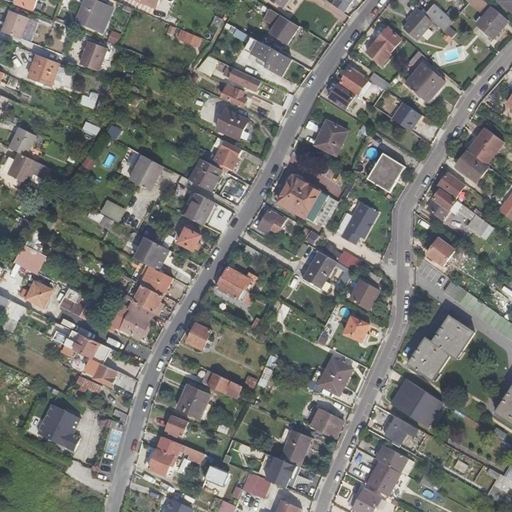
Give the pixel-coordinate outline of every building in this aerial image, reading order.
[(17,0),(16,2),(33,9),(37,0),(17,0)] [(97,0),(84,0),(75,21),(95,29),(106,4),(97,0)] [(137,0),(158,10),(162,0),(137,0)] [(343,14),(353,0),(334,0),(331,5),(343,14)] [(511,0),(499,0),(499,1),(511,11),(511,0)] [(429,3),(421,14),(431,23),(440,31),(445,26),(450,20),(429,3)] [(473,22),(490,37),(505,19),(488,5),(473,22)] [(287,44),(298,26),(288,20),(271,9),(265,19),(275,26),(271,33),(287,44)] [(415,42),(431,23),(421,14),(416,10),(411,16),(414,18),(408,24),(403,31),(415,42)] [(10,11),(1,31),(19,38),(24,27),(27,18),(10,11)] [(27,18),(24,27),(28,29),(32,20),(27,18)] [(214,33),(218,26),(213,23),(211,22),(207,30),(214,33)] [(445,26),(440,31),(448,38),(453,32),(445,26)] [(199,49),(203,38),(181,29),(176,40),(199,49)] [(379,67),(402,42),(388,30),(365,54),(379,67)] [(112,31),(108,41),(117,45),(122,34),(112,31)] [(88,42),(78,64),(97,71),(106,49),(88,42)] [(280,78),(290,60),(258,42),(251,55),(267,65),(264,69),(280,78)] [(52,86),(61,64),(39,55),(30,77),(52,86)] [(423,65),(406,85),(428,103),(444,83),(423,65)] [(368,82),(363,78),(364,77),(360,75),(359,76),(350,69),(340,84),(358,95),(368,82)] [(255,91),(259,83),(233,72),(229,79),(255,91)] [(385,90),(390,82),(374,74),(370,81),(385,90)] [(227,85),(221,97),(242,107),(246,100),(241,97),(243,93),(227,85)] [(338,86),(329,99),(348,111),(350,109),(347,107),(354,97),(338,86)] [(95,108),(98,96),(83,93),(80,105),(95,108)] [(403,103),(393,120),(413,132),(423,114),(403,103)] [(230,112),(221,130),(243,142),(253,123),(230,112)] [(325,121),(313,146),(333,157),(346,131),(325,121)] [(86,122),(82,131),(96,137),(100,128),(86,122)] [(108,133),(118,140),(123,132),(113,125),(108,133)] [(487,127),(468,151),(470,152),(486,165),(505,141),(487,127)] [(20,129),(10,148),(18,153),(26,157),(36,137),(20,129)] [(220,150),(224,141),(218,138),(214,146),(220,150)] [(246,153),(229,144),(217,166),(228,173),(230,174),(232,169),(236,172),(242,161),(242,160),(246,153)] [(488,171),(490,168),(486,165),(470,152),(468,154),(488,171)] [(46,167),(37,162),(26,157),(18,153),(7,174),(26,184),(32,173),(41,177),(46,167)] [(382,153),(366,179),(388,193),(404,166),(382,153)] [(477,184),(488,171),(468,154),(457,167),(477,184)] [(90,172),(97,162),(89,156),(82,165),(90,172)] [(150,191),(163,167),(143,156),(130,181),(150,191)] [(303,172),(327,182),(333,166),(310,156),(303,172)] [(102,161),(103,169),(111,169),(111,161),(102,161)] [(217,166),(207,161),(195,184),(216,195),(228,173),(217,166)] [(454,198),(465,184),(448,171),(437,186),(454,198)] [(293,177),(279,203),(313,222),(327,196),(293,177)] [(485,229),(489,224),(457,200),(456,202),(439,190),(433,198),(435,200),(428,209),(442,219),(450,210),(455,214),(458,210),(472,219),(467,226),(475,231),(479,225),(485,229)] [(185,216),(190,219),(202,197),(196,194),(185,216)] [(190,219),(203,226),(215,203),(202,197),(190,219)] [(511,198),(511,197),(500,210),(511,219),(511,198)] [(40,207),(45,209),(49,204),(43,200),(40,207)] [(354,200),(349,213),(354,215),(359,202),(354,200)] [(354,216),(347,213),(336,233),(361,247),(380,212),(362,202),(354,216)] [(296,230),(299,226),(281,216),(281,217),(268,210),(257,229),(267,235),(272,227),(276,229),(278,226),(281,228),(284,223),(296,230)] [(107,228),(111,220),(103,215),(99,223),(107,228)] [(186,229),(178,243),(192,250),(194,247),(197,249),(200,244),(197,242),(200,237),(186,229)] [(148,230),(145,237),(157,243),(161,236),(148,230)] [(145,265),(154,270),(157,271),(168,249),(157,243),(145,237),(134,259),(145,265)] [(439,237),(427,254),(443,265),(455,248),(439,237)] [(340,258),(344,248),(329,242),(325,251),(340,258)] [(25,269),(36,250),(26,245),(13,263),(25,269)] [(308,248),(304,245),(299,254),(303,257),(308,248)] [(344,251),(338,263),(354,270),(359,258),(344,251)] [(321,289),(337,262),(320,252),(304,279),(321,289)] [(152,274),(154,270),(145,265),(142,269),(152,274)] [(228,267),(222,277),(247,292),(254,281),(228,267)] [(163,296),(172,279),(157,271),(148,288),(163,296)] [(372,274),(369,279),(377,284),(380,279),(372,274)] [(241,303),(247,292),(222,277),(215,288),(241,303)] [(163,296),(148,288),(132,280),(123,297),(133,302),(154,313),(158,316),(164,304),(160,302),(163,296)] [(34,282),(25,300),(43,308),(52,290),(34,282)] [(361,283),(351,301),(369,311),(379,293),(361,283)] [(454,299),(511,339),(511,322),(462,288),(454,299)] [(59,306),(88,321),(91,315),(82,311),(83,308),(73,303),(77,295),(67,289),(59,306)] [(13,302),(0,295),(0,312),(5,315),(13,302)] [(141,339),(154,313),(133,302),(129,309),(122,306),(113,324),(122,328),(121,329),(141,339)] [(351,318),(344,334),(361,342),(368,326),(351,318)] [(423,355),(419,360),(414,368),(433,380),(450,354),(456,358),(475,331),(456,319),(438,346),(432,342),(423,355)] [(195,325),(187,343),(202,350),(211,333),(195,325)] [(91,360),(99,344),(81,335),(73,351),(91,360)] [(319,335),(316,341),(323,345),(326,339),(319,335)] [(113,340),(109,347),(122,353),(125,346),(113,340)] [(331,358),(317,383),(337,394),(351,369),(331,358)] [(112,378),(115,371),(100,364),(93,378),(110,386),(114,379),(112,378)] [(122,366),(119,373),(131,379),(134,372),(122,366)] [(266,387),(271,370),(265,368),(259,385),(266,387)] [(235,399),(241,386),(213,374),(207,386),(235,399)] [(98,392),(101,385),(78,375),(75,382),(98,392)] [(249,375),(244,385),(254,389),(258,380),(249,375)] [(407,380),(403,378),(388,402),(392,405),(407,380)] [(440,401),(407,380),(392,405),(424,425),(440,401)] [(187,386),(178,409),(202,418),(210,396),(187,386)] [(511,387),(508,393),(504,399),(495,411),(511,422),(511,387)] [(75,452),(81,439),(74,435),(82,418),(52,404),(38,435),(75,452)] [(333,437),(342,419),(318,408),(316,410),(319,412),(319,414),(329,419),(322,432),(333,437)] [(118,421),(124,424),(126,415),(114,409),(112,414),(119,418),(118,421)] [(182,436),(188,422),(171,415),(165,431),(178,437),(179,435),(182,436)] [(418,429),(396,417),(384,437),(398,446),(407,432),(414,436),(418,429)] [(220,424),(217,431),(227,434),(229,427),(220,424)] [(291,430),(279,459),(298,467),(310,438),(291,430)] [(203,460),(206,454),(161,436),(155,448),(151,446),(143,465),(165,475),(172,460),(174,460),(179,450),(189,454),(203,460)] [(383,444),(380,443),(372,457),(375,458),(383,444)] [(375,458),(379,461),(397,470),(404,456),(383,444),(375,458)] [(187,459),(201,464),(203,460),(189,454),(187,459)] [(397,470),(379,461),(376,466),(366,484),(384,494),(397,470)] [(376,466),(373,464),(363,482),(366,484),(376,466)] [(511,467),(509,465),(502,476),(511,481),(511,467)] [(488,468),(485,473),(496,480),(499,474),(488,468)] [(212,469),(205,486),(219,491),(226,474),(212,469)] [(263,486),(266,479),(250,472),(246,479),(263,486)] [(502,476),(499,474),(496,480),(487,497),(499,504),(511,481),(502,476)] [(421,484),(417,491),(426,496),(430,489),(421,484)] [(235,487),(232,498),(240,500),(243,489),(235,487)] [(371,511),(380,497),(364,488),(353,508),(359,511),(371,511)] [(163,511),(171,499),(165,496),(156,511),(163,511)] [(187,511),(189,508),(171,499),(163,511),(187,511)] [(298,511),(300,509),(282,501),(276,511),(298,511)] [(222,502),(219,511),(234,511),(236,505),(222,502)]
